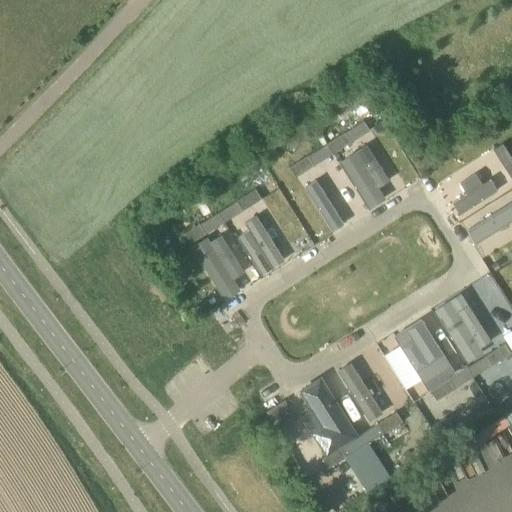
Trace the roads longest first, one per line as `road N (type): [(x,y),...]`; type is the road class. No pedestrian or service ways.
road 1 (residential): [(261,347),(287,385),(472,266),(424,191),(238,309)]
road 2 (tertiary): [(139,448),(0,261)]
road 3 (unclassified): [(0,147),(138,0)]
road 4 (residential): [(139,448),(261,347)]
